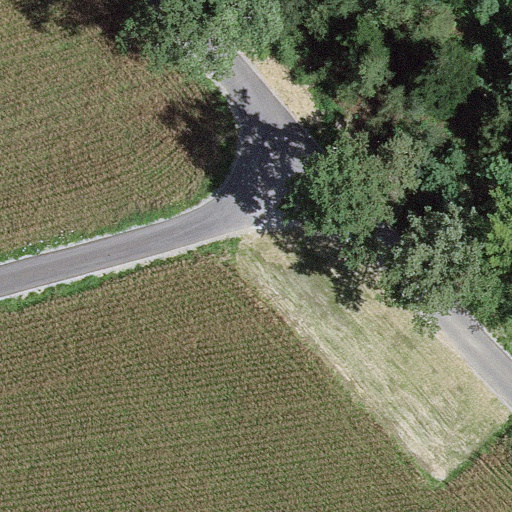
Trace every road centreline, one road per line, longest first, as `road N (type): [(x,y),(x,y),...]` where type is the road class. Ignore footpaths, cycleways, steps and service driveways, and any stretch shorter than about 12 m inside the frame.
road 1 (unclassified): [(0,280),(203,222),(317,160)]
road 2 (residential): [(317,160),(511,382)]
road 3 (residential): [(181,0),(317,160)]
